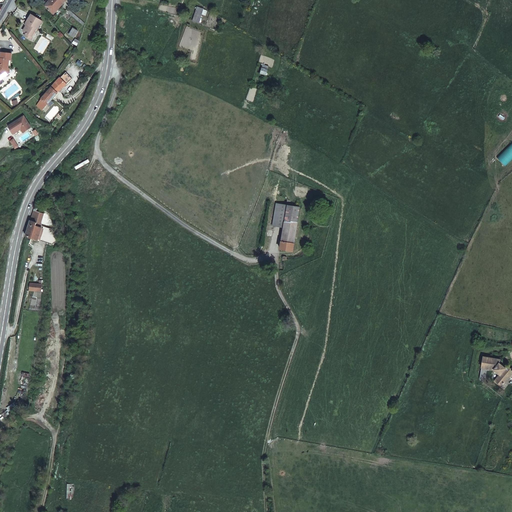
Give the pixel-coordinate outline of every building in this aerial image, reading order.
[(54,15),(66,0),(49,0),(50,0),(45,7),(54,15)] [(197,7),(193,21),(200,22),(203,8),(197,7)] [(69,10),(67,12),(84,24),(85,22),(69,10)] [(38,32),(43,24),(33,16),(27,24),(29,25),(24,33),(27,35),(32,38),(34,35),(36,31),(38,32)] [(73,30),(69,37),(75,40),(77,33),(73,30)] [(194,46),(198,46),(197,33),(192,33),(192,42),(184,42),(184,49),(194,49),(194,46)] [(0,78),(2,80),(5,77),(4,75),(8,72),(8,70),(9,67),(9,60),(11,60),(12,54),(2,53),(0,60),(0,59),(0,65),(0,66),(0,65),(0,78)] [(42,110),(45,107),(58,93),(61,90),(67,85),(72,79),(65,73),(60,79),(56,82),(53,85),(49,89),(39,102),(36,106),(42,110)] [(8,128),(13,136),(21,131),(23,130),(25,133),(31,129),(23,118),(16,123),(14,119),(1,127),(4,130),(8,128)] [(15,139),(11,141),(15,148),(19,145),(15,139)] [(511,142),(496,158),(505,166),(511,159),(511,142)] [(273,225),(275,225),(277,212),(299,216),(301,207),(277,203),(273,225)] [(37,208),(35,208),(34,210),(33,213),(30,222),(26,235),(26,237),(53,244),(57,241),(54,229),(43,226),(42,228),(36,226),(38,221),(42,222),(44,214),(36,212),(37,208)] [(277,212),(275,225),(284,227),(280,249),(292,251),(299,216),(277,212)] [(30,283),(30,291),(44,292),(44,284),(30,283)] [(482,357),(480,367),(493,370),(494,370),(500,375),(495,381),(501,386),(511,372),(511,370),(507,366),(505,369),(498,363),(499,360),(482,357)] [(20,384),(29,385),(30,373),(24,373),(23,380),(20,380),(20,384)]
